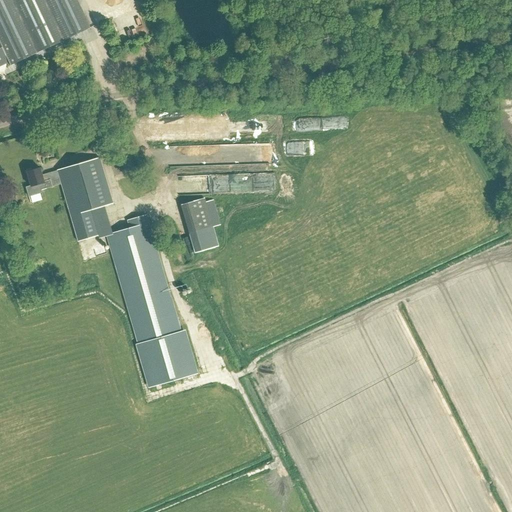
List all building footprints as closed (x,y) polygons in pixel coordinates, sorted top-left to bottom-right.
[(0,0),(0,66),(9,62),(10,66),(90,28),(77,0),(0,0)] [(83,32),(77,35),(88,60),(94,58),(83,32)] [(118,154),(122,169),(133,166),(129,151),(118,154)] [(90,210),(113,204),(100,158),(42,175),(40,168),(27,172),(31,186),(25,187),(28,197),(42,193),(41,190),(62,184),(78,242),(97,236),(90,210)] [(180,206),(189,234),(220,225),(219,222),(223,221),(219,207),(215,208),(213,200),(205,202),(204,198),(180,206)] [(130,229),(107,236),(139,344),(137,344),(150,387),(197,373),(185,331),(181,332),(147,215),(128,220),(130,229)]
